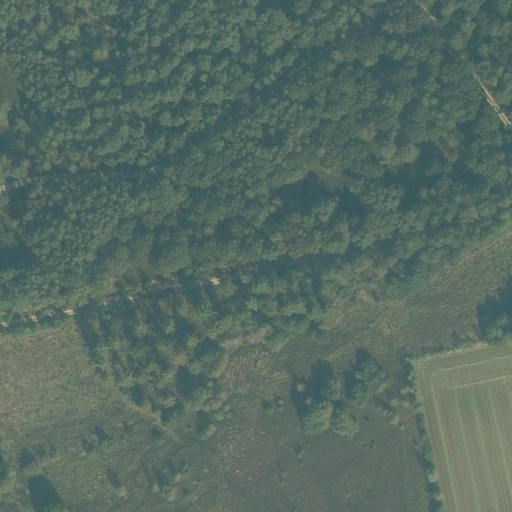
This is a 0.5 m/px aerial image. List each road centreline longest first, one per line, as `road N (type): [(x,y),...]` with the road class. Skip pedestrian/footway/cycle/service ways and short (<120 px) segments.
road 1 (track): [(3,0),(134,181),(0,318)]
road 2 (track): [(407,0),(134,181)]
road 3 (track): [(417,0),(511,125)]
road 4 (track): [(0,195),(67,179),(134,181)]
